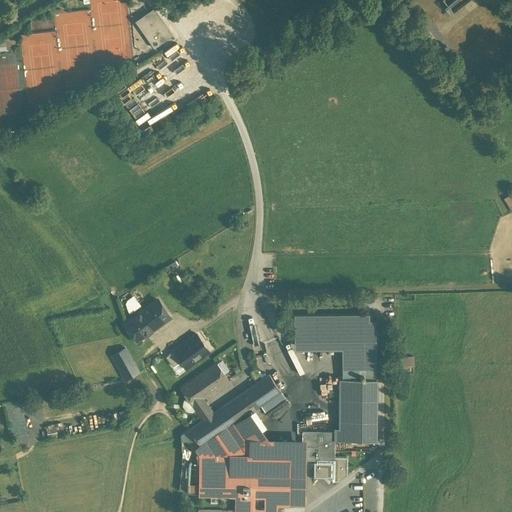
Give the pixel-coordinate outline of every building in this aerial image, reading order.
[(442,0),(453,13),(469,0),(442,0)] [(172,34),(154,8),(141,16),(152,31),(145,35),(154,47),(172,34)] [(153,57),(159,66),(181,54),(175,44),(153,57)] [(130,311),(141,304),(134,294),(124,301),(130,311)] [(158,299),(124,323),(136,340),(170,316),(158,299)] [(369,320),(369,313),(294,314),(294,342),(295,342),(295,341),(344,340),(345,378),(348,378),(377,379),(376,320),(369,320)] [(196,334),(174,350),(173,349),(174,350),(181,360),(187,369),(187,368),(209,352),(196,333),(195,333),(196,334)] [(136,368),(125,348),(113,356),(124,375),(136,368)] [(181,360),(174,350),(166,356),(173,366),(181,360)] [(403,365),(415,365),(415,355),(403,355),(403,365)] [(222,360),(217,363),(224,372),(228,369),(222,360)] [(216,362),(194,377),(180,386),(187,397),(196,409),(203,419),(214,412),(203,396),(229,379),(224,372),(217,363),(216,362)] [(262,378),(255,369),(250,372),(257,382),(262,378)] [(257,382),(223,405),(235,422),(251,411),(281,391),(269,374),(262,378),(257,382)] [(377,379),(348,378),(347,440),(376,440),(377,379)] [(193,411),(196,409),(187,397),(184,399),(183,405),(187,410),(193,411)] [(203,419),(189,428),(201,445),(235,422),(223,405),(214,412),(203,419)] [(302,417),(302,429),(326,429),(327,410),(308,410),(308,417),(302,417)] [(235,422),(201,445),(189,428),(184,432),(194,446),(199,455),(199,456),(229,456),(249,456),(249,457),(249,475),(228,475),(228,495),(235,495),(265,496),(277,496),(288,496),(305,497),(306,458),(305,458),(305,446),(303,446),(303,445),(306,445),(306,441),(303,441),(303,438),(268,437),(251,411),(235,422)] [(335,431),(317,431),(317,432),(303,431),(303,438),(303,441),(306,441),(306,445),(303,445),(303,446),(305,446),(305,458),(306,458),(316,458),(316,459),(334,460),(334,456),(335,431)] [(228,475),(229,456),(199,456),(198,495),(228,495),(228,475)] [(249,457),(229,456),(228,475),(249,475),(249,457)] [(334,460),(316,459),(316,462),(314,462),(314,477),(330,477),(330,480),(339,480),(347,475),(347,456),(334,456),(334,460)] [(264,511),(265,496),(235,495),(235,510),(234,511),(264,511)] [(277,496),(265,496),(264,511),(276,511),(277,504),(277,496)] [(288,496),(277,496),(277,504),(288,504),(288,496)] [(305,497),(288,496),(288,504),(305,505),(305,497)]
